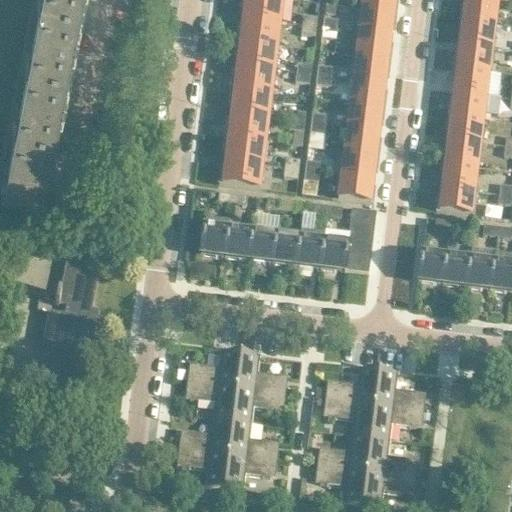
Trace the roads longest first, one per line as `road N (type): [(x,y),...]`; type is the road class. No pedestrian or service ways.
road 1 (unclassified): [(384,336),(419,0)]
road 2 (residential): [(172,219),(71,187),(68,151),(98,0)]
road 3 (residential): [(384,336),(159,309)]
road 4 (residential): [(172,219),(198,0)]
road 5 (residential): [(135,511),(159,309)]
road 6 (residential): [(511,351),(384,336)]
